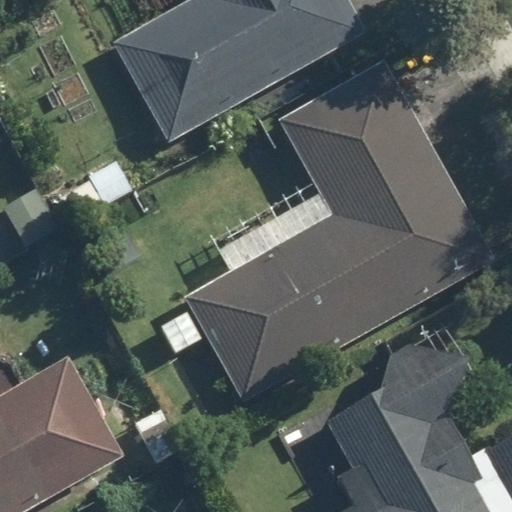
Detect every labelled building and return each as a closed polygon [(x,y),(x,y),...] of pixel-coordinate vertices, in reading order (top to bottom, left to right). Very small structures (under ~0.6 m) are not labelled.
[(152,0),(164,20),(110,50),(165,152),(373,40),(351,0),(152,0)] [(230,276),(187,302),(252,409),(500,266),(385,67),(278,129),(314,190),(214,248),(230,276)] [(73,235),(135,195),(98,137),(35,178),(73,235)] [(0,270),(63,234),(40,195),(0,217),(0,270)] [(511,511),(511,448),(477,468),(447,415),(483,394),(452,339),(375,383),(383,399),(329,430),(357,479),(340,489),(353,511),(511,511)] [(0,511),(45,511),(130,464),(70,361),(0,400),(0,511)] [(195,511),(182,488),(137,511),(195,511)]
